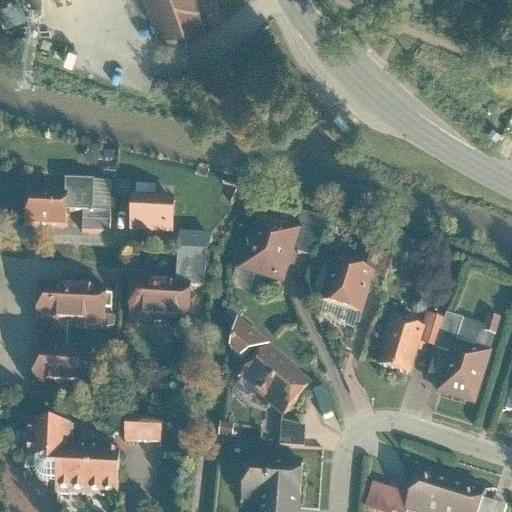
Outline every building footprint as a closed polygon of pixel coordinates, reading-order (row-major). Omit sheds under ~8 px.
[(42,0),(2,0),(3,0),(7,25),(46,18),(42,0)] [(151,0),(163,30),(185,21),(190,34),(204,29),(198,15),(207,11),(203,0),(151,0)] [(48,193),(27,192),(26,229),(67,230),(67,203),(48,202),(48,193)] [(180,200),(134,198),(132,236),(178,238),(180,200)] [(329,223),(299,214),(294,230),(303,233),(297,253),(318,260),(329,223)] [(297,253),(303,233),(294,230),(258,219),(241,273),(286,288),(297,253)] [(392,256),(372,251),(366,277),(373,278),(369,292),(383,296),(392,256)] [(211,255),(181,254),(179,289),(189,290),(209,291),(211,255)] [(369,292),(373,278),(366,277),(335,269),(325,311),(363,320),(369,292)] [(104,327),(106,292),(42,289),(41,324),(77,326),(104,327)] [(190,324),(189,290),(179,289),(133,291),(134,326),(190,324)] [(458,345),(466,326),(448,319),(445,326),(436,350),(454,356),(458,345)] [(270,348),(237,321),(230,356),(241,365),(270,348)] [(445,326),(426,321),(422,332),(419,345),(436,350),(445,326)] [(419,345),(422,332),(392,323),(378,369),(409,378),(419,345)] [(41,324),(40,350),(76,352),(77,326),(41,324)] [(475,409),(492,355),(458,345),(454,356),(440,398),(475,409)] [(312,388),(270,348),(237,383),(279,422),(312,388)] [(99,388),(101,353),(76,352),(40,350),(36,350),(34,385),(99,388)] [(161,425),(127,425),(127,446),(161,445),(161,425)] [(305,429),(281,426),(280,448),(305,448),(305,429)] [(119,501),(122,460),(72,457),(73,433),(28,430),(26,478),(35,479),(38,488),(46,491),(58,491),(55,498),(119,501)] [(300,511),(303,465),(245,461),(242,506),(256,507),(255,511),(300,511)] [(480,511),(487,491),(420,470),(408,511),(480,511)] [(408,511),(412,496),(370,486),(363,511),(408,511)]
